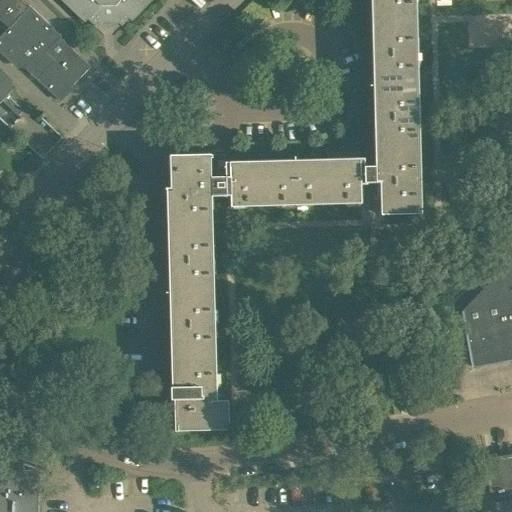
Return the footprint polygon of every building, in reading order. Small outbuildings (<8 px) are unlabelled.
[(0,0),(0,20),(8,28),(25,11),(13,0),(0,0)] [(60,0),(84,23),(87,20),(94,27),(102,19),(114,19),(121,26),(128,19),(132,22),(152,0),(60,0)] [(375,0),(379,167),(380,182),(380,215),(420,214),(415,0),(375,0)] [(20,64),(36,79),(53,60),(46,54),(61,39),(60,38),(61,37),(29,6),(25,11),(8,28),(0,36),(0,53),(12,64),(20,64)] [(53,60),(36,79),(58,100),(90,67),(61,39),(46,54),(53,60)] [(0,69),(0,102),(2,101),(7,106),(13,100),(8,95),(12,90),(12,80),(0,69)] [(210,196),(209,178),(209,155),(169,156),(175,388),(170,388),(170,400),(173,400),(174,431),(228,430),(227,401),(215,401),(210,196)] [(224,178),(209,178),(210,196),(230,196),(230,207),(360,203),(360,183),(380,182),(379,167),(364,168),(363,159),(224,163),(224,178)] [(511,258),(462,310),(472,367),(511,359),(511,258)] [(448,351),(447,329),(433,329),(434,352),(448,351)] [(511,454),(483,459),(488,493),(511,488),(511,454)] [(36,511),(36,471),(0,471),(0,511),(36,511)]
